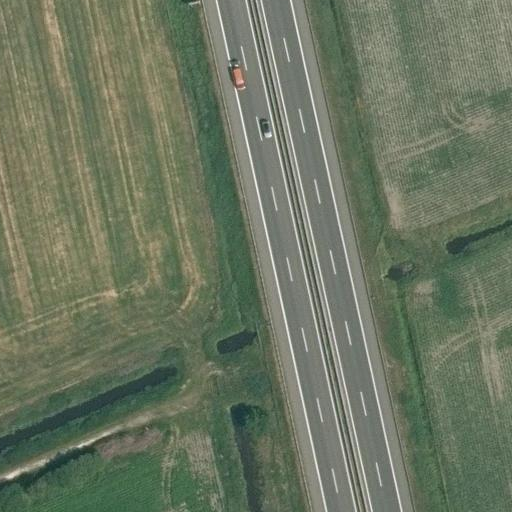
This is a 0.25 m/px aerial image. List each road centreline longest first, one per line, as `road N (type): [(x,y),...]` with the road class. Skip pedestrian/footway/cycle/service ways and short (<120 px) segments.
road 1 (motorway): [(229,0),(339,511)]
road 2 (motorway): [(383,511),(274,0)]
